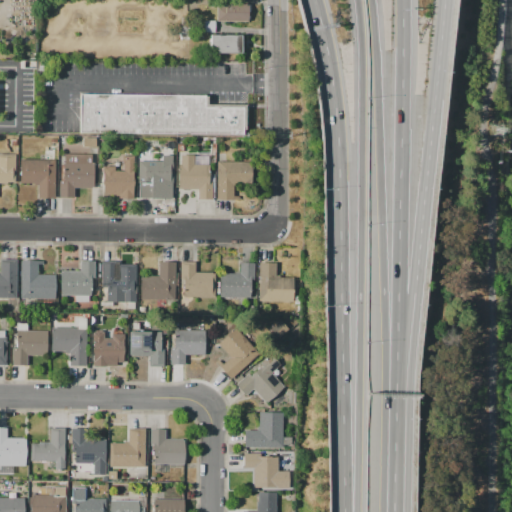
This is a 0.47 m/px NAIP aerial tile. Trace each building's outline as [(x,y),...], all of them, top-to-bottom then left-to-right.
[(215,6),(253,5),(254,26),(216,27),(215,6)] [(210,36),(248,36),(248,55),(210,54),(210,36)] [(82,94),(210,96),(210,105),(249,106),(249,136),(82,134),(82,94)] [(0,154),(15,155),(15,184),(0,183),(0,154)] [(94,188),(73,187),(73,198),(59,197),(60,180),(63,180),(63,172),(64,172),(64,154),(94,154),(94,188)] [(208,157),(208,182),(212,182),(211,200),(198,200),(198,189),(179,189),(179,165),(181,165),(181,155),(194,155),(194,156),(208,157)] [(133,198),(118,198),(118,194),(103,194),(103,165),(115,165),(115,171),(123,171),(123,164),(122,164),(122,156),(133,156),(133,198)] [(55,160),(55,198),(38,197),(38,186),(33,186),(34,183),(20,183),(20,160),(55,160)] [(173,185),(159,184),(159,187),(154,186),(154,199),(138,199),(138,161),(173,161),(173,185)] [(252,162),(252,186),(233,186),(233,200),(216,200),(216,162),(252,162)] [(0,298),(0,260),(17,260),(17,298),(0,298)] [(21,260),(37,261),(37,275),(55,275),(55,298),(20,298),(21,260)] [(61,271),(80,271),(80,261),(94,261),(94,279),(91,279),(91,295),(88,295),(88,301),(75,301),(75,295),(61,295),(61,271)] [(101,261),(116,261),(116,275),(127,275),(127,276),(135,276),(135,302),(106,302),(106,288),(101,288),(101,261)] [(141,299),(141,275),(158,276),(158,262),(174,262),(174,299),(141,299)] [(180,262),(195,262),(195,272),(215,273),(215,298),(184,298),(184,283),(180,283),(180,262)] [(259,262),(276,263),(275,275),(280,275),(280,278),(295,278),(294,303),(259,303),(259,262)] [(220,298),(220,273),(235,273),(235,272),(240,272),(240,263),(254,263),(254,298),(220,298)] [(48,331),(47,355),(26,355),(26,365),(12,365),(12,347),(16,347),(17,322),(27,322),(27,331),(48,331)] [(85,366),(69,366),(69,354),(65,354),(65,350),(51,350),(51,327),(86,327),(85,366)] [(173,329),(205,330),(205,354),(185,354),(185,364),(170,364),(171,348),(173,348),(173,329)] [(230,378),(216,361),(221,357),(225,361),(231,357),(219,343),(236,329),(258,355),(230,378)] [(123,363),(108,363),(108,366),(92,366),(92,331),(94,331),(102,331),(102,332),(104,332),(104,338),(111,338),(111,334),(123,334),(123,363)] [(164,366),(149,366),(149,356),(130,356),(130,331),(160,331),(160,348),(164,348),(164,366)] [(267,403),(245,381),(260,367),(258,365),(264,359),(267,362),(273,355),(281,363),(277,367),(281,371),(275,377),(284,386),(267,403)] [(245,447),(245,429),(257,429),(257,426),(259,426),(259,412),(283,412),(283,437),(291,437),(291,447),(245,447)] [(0,427),(6,427),(6,437),(26,437),(26,463),(0,463),(0,427)] [(30,461),(30,443),(39,443),(39,441),(49,441),(49,428),(65,428),(65,470),(54,470),(54,461),(30,461)] [(109,443),(123,443),(123,441),(127,441),(127,428),(144,428),(144,466),(109,466),(109,443)] [(71,429),(86,429),(86,439),(106,439),(106,475),(93,475),(93,464),(75,464),(75,452),(71,452),(71,429)] [(150,429),(165,429),(165,439),(184,439),(184,463),(153,463),(153,446),(150,446),(150,429)] [(290,490),(253,490),(253,468),(243,468),(243,453),(259,453),(259,457),(278,457),(278,470),(290,470),(290,490)] [(108,479),(108,471),(116,471),(116,479),(108,479)] [(65,487),(65,511),(30,511),(31,494),(41,495),(41,487),(65,487)] [(105,498),(105,511),(74,511),(74,500),(72,500),(72,487),(85,487),(85,498),(105,498)] [(242,511),(257,511),(257,501),(259,501),(259,492),(275,492),(275,511),(242,511)] [(0,511),(0,497),(23,498),(23,511),(0,511)] [(153,511),(153,499),(183,499),(183,511),(153,511)] [(143,511),(109,511),(110,500),(144,500),(143,511)]
